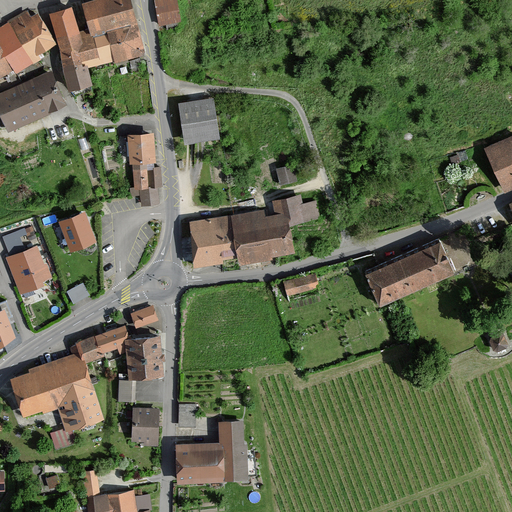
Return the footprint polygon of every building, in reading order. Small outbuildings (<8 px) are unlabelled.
[(145,57),(130,0),(103,0),(82,5),(90,33),(81,36),(73,8),(50,16),(71,92),(94,87),(89,69),(115,63),(117,66),(145,57)] [(158,0),(154,1),(158,27),(181,23),(176,0),(158,0)] [(27,13),(11,22),(34,66),(45,59),(40,50),(54,42),(40,15),(31,20),(27,13)] [(11,22),(0,28),(0,48),(14,71),(17,75),(34,66),(11,22)] [(0,81),(14,71),(0,48),(0,81)] [(67,109),(50,73),(0,94),(0,112),(10,134),(67,109)] [(212,101),(181,106),(187,142),(217,137),(212,101)] [(157,163),(154,134),(127,136),(130,166),(157,163)] [(511,137),(483,150),(503,196),(511,191),(511,137)] [(147,165),(132,166),(133,190),(148,189),(147,165)] [(292,167),(278,170),(282,183),(296,180),(292,167)] [(149,189),(162,189),(161,168),(154,168),(154,172),(148,172),(149,189)] [(158,189),(139,191),(140,208),(160,206),(158,189)] [(262,213),(192,223),(195,265),(221,262),(220,259),(239,255),(241,261),(272,256),(272,255),(292,251),(288,226),(318,216),(315,203),(302,206),(299,197),(274,202),(277,216),(263,219),(262,213)] [(84,214),(61,223),(71,250),(94,241),(84,214)] [(24,250),(19,239),(25,236),(23,230),(2,238),(9,256),(24,250)] [(441,243),(366,274),(380,307),(455,276),(441,243)] [(37,247),(8,258),(21,293),(42,285),(41,281),(49,278),(37,247)] [(313,292),(310,277),(285,283),(288,298),(313,292)] [(75,300),(91,291),(85,279),(68,288),(75,300)] [(7,301),(0,303),(0,346),(14,337),(7,319),(13,316),(7,301)] [(152,305),(128,314),(134,331),(158,322),(152,305)] [(125,325),(76,342),(79,353),(82,363),(88,362),(100,358),(102,355),(116,349),(119,356),(122,354),(125,347),(124,339),(128,339),(125,325)] [(507,329),(496,332),(500,346),(511,344),(507,329)] [(159,337),(125,340),(128,381),(162,379),(159,337)] [(29,372),(10,378),(23,419),(58,408),(66,434),(103,421),(88,362),(82,363),(79,353),(28,370),(29,372)] [(133,382),(119,382),(118,403),(133,403),(133,382)] [(176,407),(176,429),(196,429),(196,407),(176,407)] [(160,409),(132,408),(131,442),(145,443),(145,448),(155,448),(155,444),(159,444),(160,409)] [(246,482),(245,423),(218,423),(218,443),(177,444),(178,484),(246,482)] [(99,494),(96,470),(80,472),(83,496),(99,494)] [(60,485),(57,476),(47,479),(50,488),(60,485)] [(109,511),(136,511),(133,491),(107,496),(109,511)] [(86,511),(109,511),(107,496),(84,500),(86,511)]
